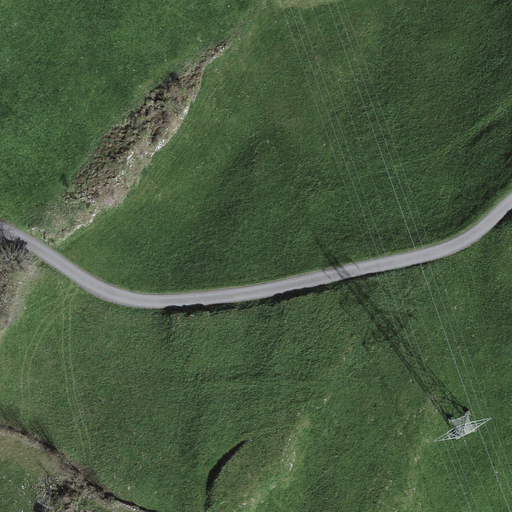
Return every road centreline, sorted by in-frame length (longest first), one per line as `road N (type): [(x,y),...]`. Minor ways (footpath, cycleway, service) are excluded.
road 1 (unclassified): [(0,227),(108,294),(160,303),(218,300),(438,253),(473,236),(511,200)]
road 2 (trunk): [(293,0),(306,389),(292,511)]
